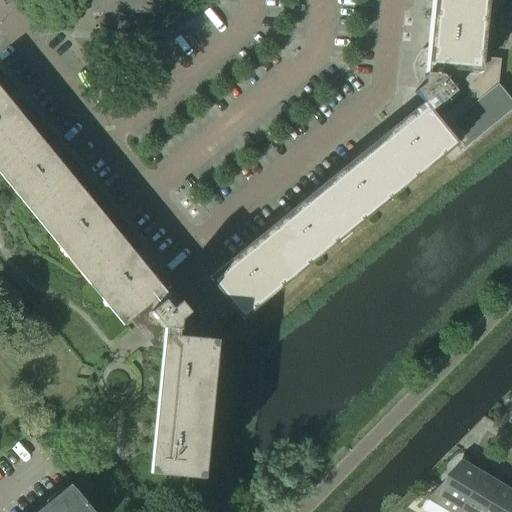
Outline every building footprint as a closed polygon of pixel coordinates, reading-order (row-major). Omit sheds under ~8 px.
[(101,13),(101,32),(131,32),(131,30),(143,30),(142,18),(132,18),(132,13),(164,13),(163,0),(90,0),(91,13),(101,13)] [(422,51),(418,88),(413,92),(426,108),(212,282),(241,318),(459,141),(462,145),(494,119),(500,59),(478,58),(483,0),(437,0),(432,52),(422,51)] [(157,275),(150,282),(0,98),(0,171),(125,325),(134,317),(143,328),(140,330),(149,341),(152,339),(155,343),(168,345),(155,475),(201,479),(215,340),(187,337),(189,313),(180,302),(157,275)] [(447,511),(458,511),(480,476),(461,464),(451,481),(446,478),(426,499),(447,511)] [(483,511),(499,487),(480,476),(458,511),(483,511)] [(508,511),(511,506),(511,494),(499,487),(483,511),(508,511)] [(92,511),(74,489),(45,511),(92,511)]
